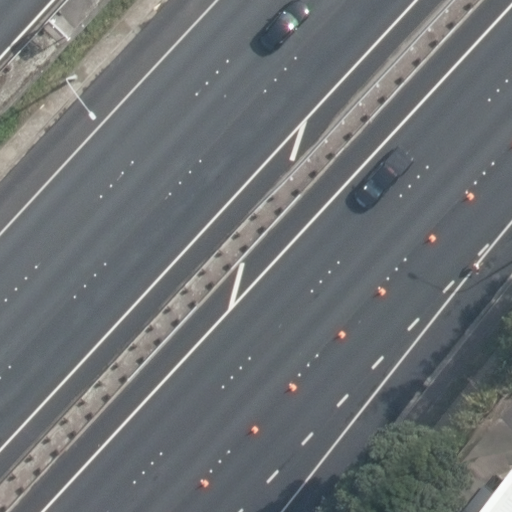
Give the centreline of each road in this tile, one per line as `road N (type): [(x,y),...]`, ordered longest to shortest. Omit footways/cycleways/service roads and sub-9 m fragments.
road 1 (motorway): [(0,377),(340,0)]
road 2 (motorway): [(462,139),(118,511)]
road 3 (motorway): [(462,139),(205,511)]
